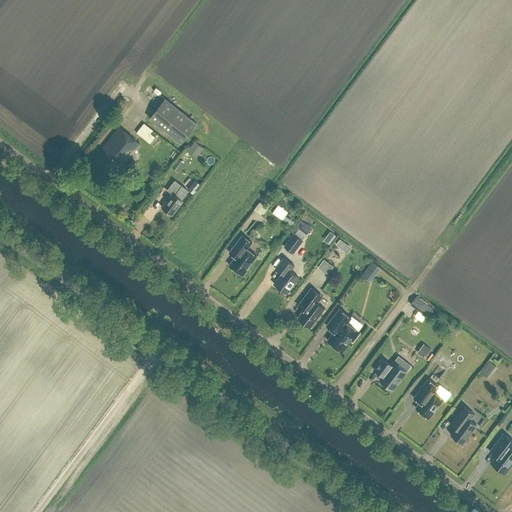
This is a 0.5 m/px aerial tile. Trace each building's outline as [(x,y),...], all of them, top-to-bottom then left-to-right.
[(148,117),(181,143),(197,122),(165,97),(148,117)] [(139,130),(152,140),(159,131),(146,121),(139,130)] [(94,157),(113,173),(120,164),(123,166),(140,144),(119,126),(94,157)] [(188,149),(185,156),(191,159),(195,152),(188,149)] [(167,190),(172,193),(162,207),(172,214),(182,201),(181,200),(188,190),(175,180),(167,190)] [(257,207),(264,212),(270,204),(263,199),(257,207)] [(282,246),(291,253),(302,240),(300,239),(306,232),(298,226),(282,246)] [(242,234),(229,252),(235,257),(229,264),(238,272),(242,276),(246,270),(246,269),(256,255),(247,248),(252,242),(242,234)] [(341,247),(345,243),(340,239),(336,244),(341,247)] [(290,270),(294,265),(284,257),(275,268),(282,273),(274,283),(287,293),(299,277),(290,270)] [(372,261),(362,275),(368,280),(379,266),(372,261)] [(311,287),(298,305),(303,309),(297,317),(310,327),(324,308),(317,303),(322,296),(311,287)] [(410,315),(417,320),(425,309),(418,304),(410,315)] [(331,335),(326,343),(342,355),(351,343),(352,344),(359,335),(347,326),(350,320),(338,311),(324,329),(331,335)] [(443,325),(451,331),(455,326),(447,320),(443,325)] [(382,358),(374,369),(382,376),(379,380),(392,389),(406,371),(393,361),(391,365),(382,358)] [(494,365),(489,361),(480,371),(486,376),(494,365)] [(416,407),(428,417),(443,398),(434,391),(438,386),(428,379),(419,390),(425,395),(416,407)] [(464,405),(450,424),(456,428),(451,434),(462,443),(476,424),(470,419),(475,414),(464,405)] [(491,463),(504,473),(506,470),(507,471),(511,466),(510,465),(511,461),(511,448),(511,439),(504,434),(490,452),(496,456),(491,463)]
